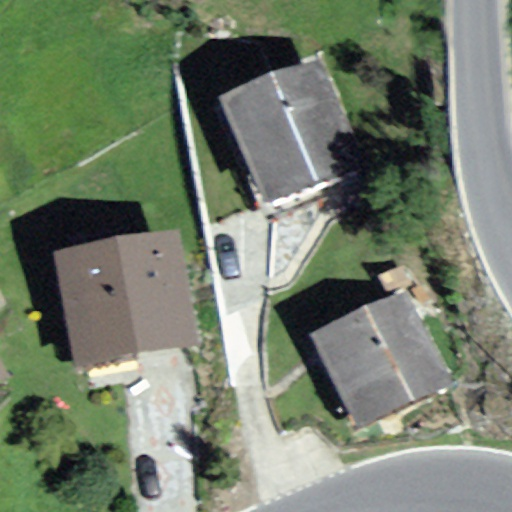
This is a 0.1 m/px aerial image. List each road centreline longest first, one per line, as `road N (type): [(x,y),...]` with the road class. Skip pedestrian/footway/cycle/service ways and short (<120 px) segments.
road 1 (tertiary): [(473,0),(482,162),(511,257)]
road 2 (tertiary): [(511,496),(424,483),(375,490),(321,511)]
